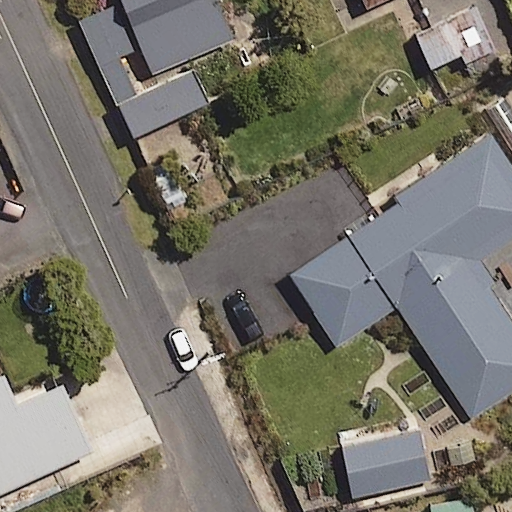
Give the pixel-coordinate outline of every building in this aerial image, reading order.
[(216,0),(123,0),(152,67),(231,34),(216,0)] [(78,16),(117,100),(136,91),(118,51),(131,45),(111,1),(78,16)] [(492,47),(479,10),(416,33),(429,70),(492,47)] [(136,91),(117,100),(133,135),(207,101),(191,66),(136,91)] [(511,234),(511,166),(490,132),(395,191),(401,200),(290,269),(335,342),(397,303),(468,417),(511,389),(511,316),(475,257),(511,234)] [(13,403),(0,374),(0,489),(91,448),(60,381),(13,403)] [(428,479),(417,423),(340,438),(351,494),(428,479)]
